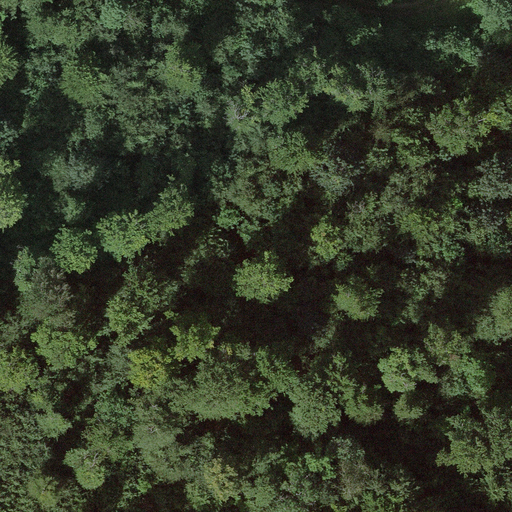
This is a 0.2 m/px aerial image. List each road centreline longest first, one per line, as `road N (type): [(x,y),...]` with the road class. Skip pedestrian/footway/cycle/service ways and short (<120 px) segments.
road 1 (track): [(511,256),(326,278),(205,306),(0,385)]
road 2 (track): [(444,0),(389,17),(324,0)]
